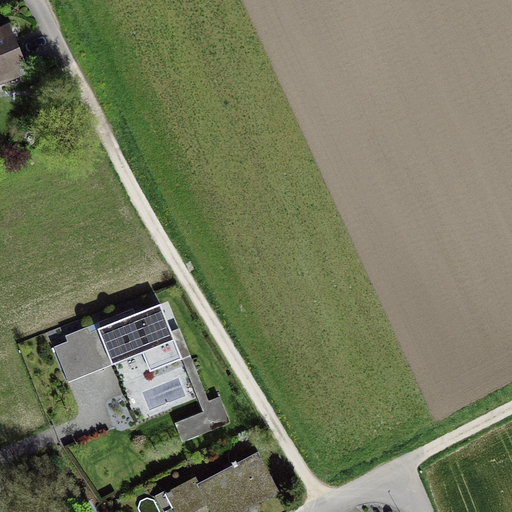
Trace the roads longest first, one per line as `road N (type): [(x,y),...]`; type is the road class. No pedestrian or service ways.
road 1 (track): [(324,511),(102,133)]
road 2 (residential): [(35,0),(102,133)]
road 3 (residential): [(325,511),(399,470),(416,511)]
road 4 (track): [(399,470),(511,413)]
